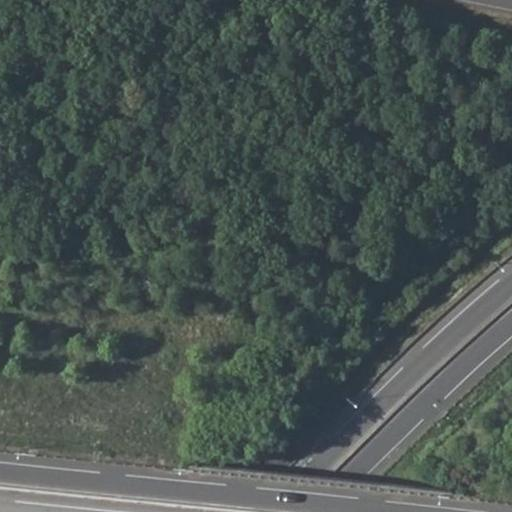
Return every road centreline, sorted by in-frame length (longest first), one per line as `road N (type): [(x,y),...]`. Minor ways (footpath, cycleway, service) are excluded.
road 1 (motorway): [(379,511),(0,472)]
road 2 (motorway): [(511,283),(270,511)]
road 3 (motorway): [(315,511),(511,322)]
